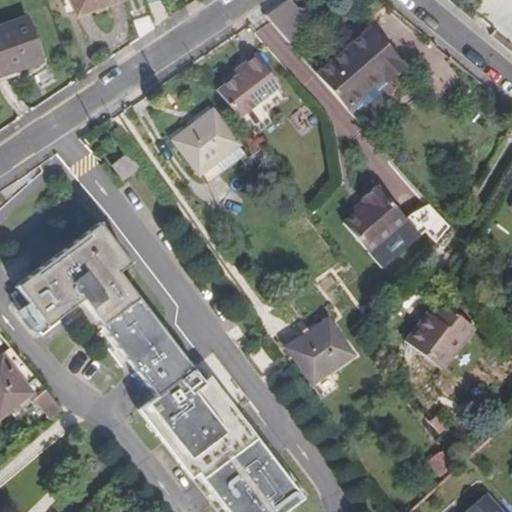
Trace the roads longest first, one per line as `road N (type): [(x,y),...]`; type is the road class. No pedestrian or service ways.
road 1 (residential): [(0,161),(245,0)]
road 2 (residential): [(418,0),(511,79)]
